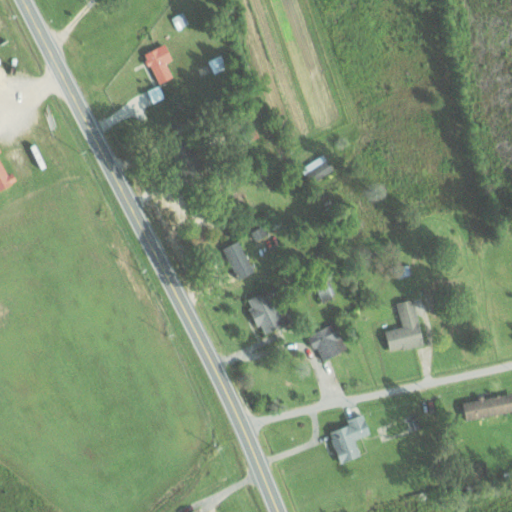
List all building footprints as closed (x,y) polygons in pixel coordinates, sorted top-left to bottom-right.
[(158,84),(173,78),(167,62),(173,60),(166,44),(145,52),(158,84)] [(208,61),(214,74),(228,67),(221,54),(208,61)] [(0,190),(18,181),(13,172),(8,174),(0,158),(0,152),(2,152),(0,148),(0,190)] [(301,168),(310,183),(334,170),(324,154),(301,168)] [(255,270),(239,239),(223,247),(239,278),(255,270)] [(315,282),(322,299),(335,294),(329,277),(315,282)] [(291,320),(275,285),(246,298),(258,326),(262,324),(265,332),(291,320)] [(386,329),(390,350),(424,343),(414,297),(397,301),(402,326),(386,329)] [(319,359),(346,350),(337,322),(310,331),(319,359)] [(511,393),(464,399),(466,418),(511,411),(511,393)] [(341,462),(361,454),(355,438),(371,433),(364,412),(347,419),(348,424),(329,430),(341,462)]
